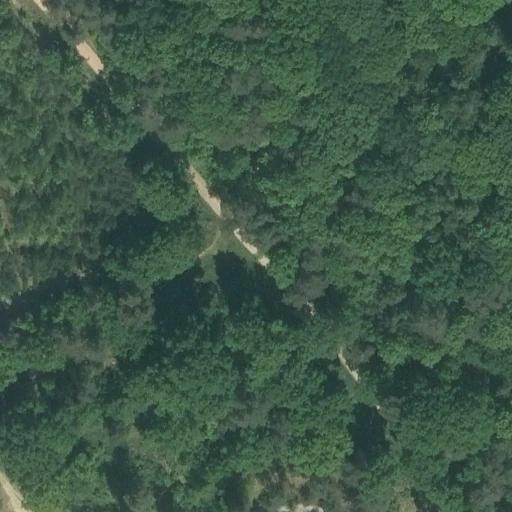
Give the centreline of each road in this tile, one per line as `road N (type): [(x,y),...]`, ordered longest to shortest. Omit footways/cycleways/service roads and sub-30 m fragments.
road 1 (track): [(475,511),(45,0)]
road 2 (track): [(219,216),(0,298)]
